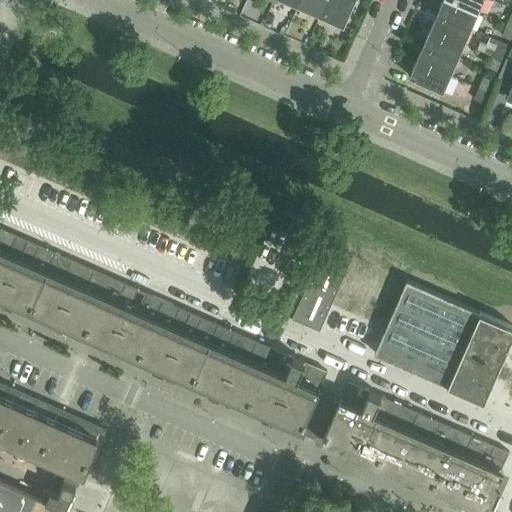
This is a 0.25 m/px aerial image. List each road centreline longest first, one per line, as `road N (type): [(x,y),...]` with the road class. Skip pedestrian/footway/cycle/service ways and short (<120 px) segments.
road 1 (residential): [(393,511),(0,338)]
road 2 (unclassified): [(343,107),(95,0)]
road 3 (unclassified): [(511,182),(343,107)]
